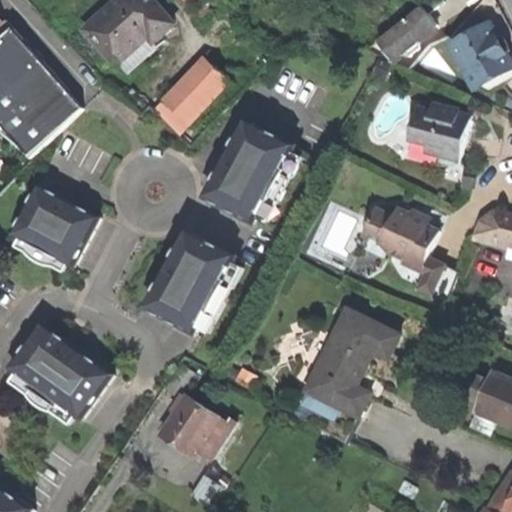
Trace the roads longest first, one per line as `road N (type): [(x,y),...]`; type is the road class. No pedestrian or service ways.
road 1 (residential): [(90,310),(143,339),(151,363),(60,511)]
road 2 (residential): [(141,213),(170,214),(183,188),(165,166),(137,173),(130,187)]
road 3 (residential): [(6,0),(91,96)]
